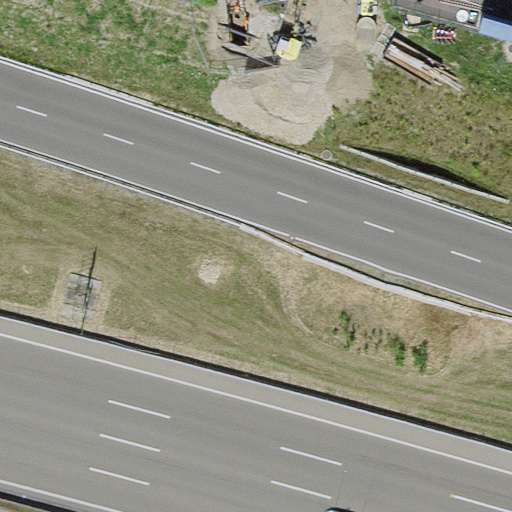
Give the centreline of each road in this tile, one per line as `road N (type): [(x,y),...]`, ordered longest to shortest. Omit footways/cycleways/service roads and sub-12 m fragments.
road 1 (primary): [(0,96),(511,263)]
road 2 (motorway): [(327,511),(0,423)]
